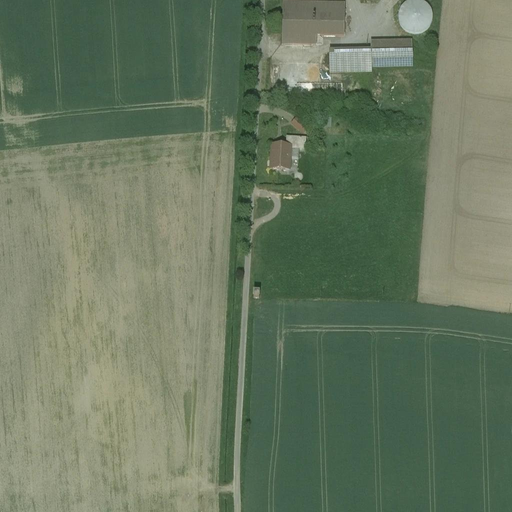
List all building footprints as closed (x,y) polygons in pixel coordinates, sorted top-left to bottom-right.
[(402,9),(400,11),(399,14),(399,17),(398,20),(399,23),(400,26),(401,28),(403,31),(405,33),(407,34),(410,36),(413,36),(416,36),(419,36),(422,35),(425,34),(427,32),(429,30),(431,27),(432,25),(433,22),(433,19),(432,16),(431,13),(430,10),(428,8),(426,6),(424,4),(421,3),(418,2),(415,2),(412,2),(409,3),(406,5),(404,6),(402,9)] [(344,6),(284,5),(283,45),(316,46),(316,37),(343,37),(344,6)] [(412,44),(371,44),(371,52),(330,53),(331,74),(372,74),(372,70),(413,69),(412,44)] [(297,121),(293,125),(303,135),(307,131),(297,121)] [(287,138),(286,148),(290,148),(290,151),(306,152),(307,139),(287,138)] [(286,148),(273,147),(271,171),(289,172),(290,151),(290,148),(286,148)]
